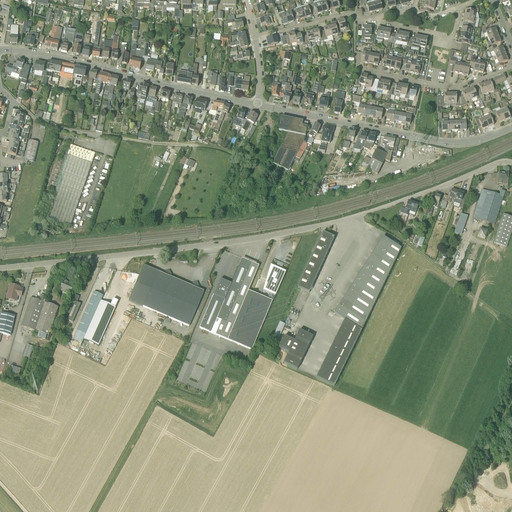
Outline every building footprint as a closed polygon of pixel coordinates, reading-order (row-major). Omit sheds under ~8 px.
[(122,0),(122,3),(122,4),(119,3),(117,17),(118,18),(123,14),(121,11),(122,11),(122,7),(125,8),(126,2),(130,2),(130,0),(122,0)] [(134,0),(133,13),(133,17),(136,17),(136,13),(136,7),(144,7),(143,0),(137,0),(134,0)] [(149,0),(143,0),(144,7),(151,7),(151,16),(154,16),(154,7),(154,0),(150,0),(149,0)] [(167,4),(167,7),(166,8),(173,9),(173,11),(174,11),(174,18),(179,18),(179,11),(180,6),(176,6),(176,0),(168,0),(168,4),(167,4)] [(182,0),(182,5),(188,6),(188,8),(192,9),(192,6),(190,6),(190,0),(182,0)] [(193,1),(192,6),(192,9),(192,11),(196,11),(196,5),(199,5),(199,8),(202,8),(202,6),(203,6),(202,0),(195,0),(196,1),(193,1)] [(209,0),(209,2),(208,2),(208,7),(213,7),(213,11),(217,11),(216,0),(209,0)] [(228,0),(229,6),(229,9),(233,9),(234,11),(236,10),(236,11),(237,11),(237,10),(235,6),(236,6),(235,0),(228,0)] [(258,15),(265,13),(264,7),(272,4),(270,0),(263,2),(264,5),(256,7),(258,15)] [(308,0),(310,4),(312,9),(314,8),(316,15),(322,13),(319,4),(314,5),(312,0),(308,0)] [(327,0),(324,0),(325,2),(319,4),(322,13),(328,11),(326,5),(329,4),(327,0)] [(327,0),(329,4),(332,3),(333,9),(340,7),(337,0),(327,0)] [(362,0),(364,5),(367,4),(369,14),(376,12),(374,4),(373,1),(367,3),(365,0),(362,0)] [(397,0),(387,0),(385,1),(387,9),(396,7),(394,1),(397,1),(397,0)] [(291,3),(293,9),(294,12),(296,11),(299,20),(305,18),(302,9),(297,11),(294,2),(291,3)] [(374,4),(376,12),(382,10),(380,2),(374,4)] [(434,10),(435,6),(424,3),(423,8),(424,8),(423,11),(429,12),(430,9),(434,10)] [(307,5),(308,7),(302,9),(305,18),(311,16),(309,10),(312,9),(310,4),(307,5)] [(510,17),(511,16),(511,6),(507,9),(505,6),(503,8),(505,13),(508,12),(510,17)] [(466,10),(464,16),(474,18),(475,13),(478,14),(478,10),(475,9),(474,12),(466,10)] [(285,15),(284,12),(278,13),(278,11),(275,12),(275,13),(275,15),(277,19),(279,18),(282,25),(288,23),(285,15)] [(291,13),(285,15),(288,23),(294,22),(291,13)] [(263,16),(264,19),(260,21),(262,28),(273,24),(271,17),(272,17),(272,16),(271,14),(263,16)] [(465,26),(475,28),(475,24),(473,23),(474,18),(464,16),(463,22),(466,23),(465,26)] [(337,21),(339,26),(339,28),(340,31),(345,29),(346,32),(350,31),(347,22),(344,23),(344,19),(337,21)] [(11,32),(11,33),(10,37),(10,44),(17,44),(18,30),(11,30),(12,25),(13,21),(8,20),(6,31),(11,32)] [(233,23),(233,20),(228,21),(227,21),(227,25),(232,24),(233,30),(239,29),(240,29),(243,28),(242,21),(237,22),(233,23)] [(97,51),(97,47),(100,24),(97,24),(94,48),(93,48),(93,49),(92,57),(102,58),(103,52),(97,51)] [(342,37),(341,33),(340,31),(339,28),(339,26),(336,27),(335,25),(330,27),(333,39),(342,37)] [(50,41),(46,40),(44,48),(51,50),(54,35),(55,35),(57,27),(54,26),(50,41)] [(471,31),(474,31),(475,28),(465,26),(465,29),(462,28),(461,34),(470,36),(471,31)] [(57,51),(58,46),(62,29),(57,27),(55,35),(54,35),(51,50),(57,51)] [(322,35),(324,41),(328,40),(328,42),(333,40),(333,39),(330,27),(324,28),(325,35),(322,35)] [(361,38),(365,38),(365,39),(370,39),(371,37),(371,27),(365,27),(365,31),(361,31),(361,38)] [(383,39),(385,30),(379,28),(377,38),(383,39)] [(67,29),(61,52),(67,53),(69,45),(68,45),(69,42),(73,43),(76,31),(67,29)] [(90,49),(88,48),(91,30),(87,29),(86,34),(83,48),(84,48),(82,56),(89,58),(90,49)] [(486,34),(488,37),(497,33),(495,29),(489,32),(488,29),(482,32),(483,35),(486,34)] [(318,30),(312,31),(315,41),(320,40),(320,42),(324,41),(322,35),(320,36),(318,30)] [(388,43),(391,43),(393,35),(390,34),(391,31),(385,30),(383,39),(389,40),(388,43)] [(308,39),(305,40),(307,46),(307,48),(311,47),(310,42),(315,41),(312,31),(306,33),(308,39)] [(391,43),(394,44),(395,42),(401,43),(403,33),(397,32),(396,35),(393,35),(391,43)] [(238,42),(245,40),(246,40),(245,33),(238,35),(238,38),(237,39),(238,42)] [(291,44),(296,43),(295,36),(294,33),(288,35),(290,41),(287,42),(288,46),(292,46),(291,44)] [(409,35),(403,33),(401,43),(407,44),(409,35)] [(499,38),(497,33),(488,37),(490,42),(499,38)] [(28,42),(27,46),(33,46),(34,39),(37,40),(38,35),(29,34),(28,38),(27,38),(27,42),(28,42)] [(81,44),(79,44),(81,36),(76,34),(74,43),(73,47),(75,47),(73,55),(79,56),(81,44)] [(301,34),(295,36),(296,43),(297,46),(302,44),(303,47),(307,46),(305,40),(302,41),(301,34)] [(471,46),(472,41),(469,41),(470,36),(461,34),(459,40),(462,40),(462,44),(468,45),(471,46)] [(410,47),(413,48),(414,46),(419,47),(421,37),(415,36),(414,39),(411,39),(410,47)] [(278,44),(277,42),(276,37),(266,40),(268,46),(278,44)] [(427,39),(421,37),(419,47),(425,48),(427,39)] [(488,47),(489,50),(495,48),(494,45),(501,43),(499,38),(490,42),(491,46),(488,47)] [(248,47),(246,40),(245,40),(238,42),(231,44),(231,45),(230,47),(240,45),(241,49),(248,47)] [(109,49),(112,50),(113,43),(104,42),(103,52),(102,58),(109,59),(110,51),(109,51),(109,49)] [(496,50),(495,48),(489,50),(492,57),(495,56),(505,52),(503,47),(496,50)] [(126,54),(126,48),(121,48),(120,54),(123,54),(122,58),(123,59),(122,64),(127,65),(128,60),(129,55),(126,54)] [(364,49),(363,54),(362,55),(365,56),(363,63),(368,64),(370,54),(371,51),(364,49)] [(139,58),(135,58),(135,59),(132,69),(140,70),(142,62),(142,58),(141,58),(142,57),(144,57),(145,50),(140,50),(139,58)] [(273,57),(286,60),(290,61),(292,53),(273,51),(273,57)] [(495,56),(497,60),(506,56),(505,52),(495,56)] [(375,55),(373,65),(378,66),(379,59),(382,60),(383,53),(380,53),(379,56),(375,55)] [(401,61),(397,60),(394,70),(399,71),(401,64),(403,64),(405,58),(406,53),(405,53),(402,53),(401,61)] [(385,68),(390,69),(392,59),(388,58),(389,55),(385,54),(384,60),(386,61),(385,68)] [(157,62),(157,61),(157,60),(158,57),(157,56),(153,55),(151,56),(150,61),(148,60),(146,71),(153,72),(154,70),(155,62),(157,62)] [(508,61),(506,56),(497,60),(498,64),(495,65),(496,68),(502,66),(501,64),(508,61)] [(455,66),(453,73),(458,74),(460,64),(461,61),(454,59),(452,65),(455,66)] [(24,65),(24,63),(18,60),(17,64),(15,63),(13,67),(8,65),(5,73),(11,75),(11,73),(19,76),(24,65)] [(283,99),(286,85),(289,69),(290,61),(286,60),(285,68),(282,85),(280,85),(280,84),(276,83),(273,83),(274,77),(268,77),(268,86),(273,87),(272,91),(273,91),(272,97),(283,99)] [(484,63),(481,62),(478,72),(483,73),(485,66),(487,67),(489,60),(485,60),(484,63)] [(157,61),(157,62),(155,62),(154,70),(160,71),(159,74),(163,75),(165,63),(157,61)] [(414,74),(419,75),(420,68),(423,68),(424,62),(421,61),(420,65),(416,64),(414,74)] [(42,76),(44,76),(45,77),(47,70),(44,69),(45,64),(36,62),(35,71),(42,72),(42,76)] [(48,62),(47,70),(45,77),(44,76),(43,83),(46,84),(48,77),(51,78),(53,72),(54,73),(56,63),(48,62)] [(27,64),(24,63),(24,65),(19,76),(19,78),(22,79),(21,83),(26,84),(27,81),(26,81),(30,67),(26,66),(27,64)] [(59,80),(59,78),(60,74),(62,64),(56,63),(54,73),(53,79),(59,80)] [(69,76),(73,77),(75,67),(62,64),(60,74),(66,75),(66,74),(69,75),(69,76)] [(166,76),(173,76),(173,71),(174,64),(167,64),(166,76)] [(87,70),(81,68),(75,67),(73,77),(73,76),(76,77),(75,80),(75,81),(74,85),(81,87),(82,81),(88,82),(89,78),(85,77),(87,70)] [(191,85),(192,79),(192,77),(192,75),(193,71),(191,70),(191,72),(188,72),(187,79),(178,78),(177,83),(191,85)] [(91,71),(89,78),(88,82),(87,93),(91,94),(91,91),(92,85),(97,86),(98,82),(100,74),(97,73),(93,72),(93,71),(91,71)] [(97,86),(95,94),(94,99),(97,100),(98,94),(99,95),(101,83),(105,84),(105,83),(107,75),(100,73),(100,74),(98,82),(97,86)] [(210,86),(215,87),(217,76),(213,75),(213,74),(209,73),(207,82),(211,83),(210,86)] [(113,77),(107,75),(105,83),(107,84),(105,91),(109,92),(109,90),(113,77)] [(361,75),(361,77),(358,77),(356,86),(360,87),(360,85),(365,86),(367,78),(368,76),(361,75)] [(109,95),(109,97),(108,99),(111,100),(111,102),(114,102),(116,96),(112,95),(113,90),(114,86),(116,87),(119,79),(113,77),(109,90),(109,92),(109,95)] [(244,81),(243,80),(241,91),(248,92),(250,78),(244,77),(244,81)] [(372,82),(373,79),(367,78),(365,86),(365,88),(370,89),(369,91),(373,92),(375,83),(372,82)] [(235,90),(241,91),(243,80),(236,79),(235,90)] [(127,90),(129,90),(132,82),(125,80),(122,88),(121,97),(123,97),(123,96),(125,96),(126,93),(126,92),(127,90)] [(375,83),(373,92),(377,93),(378,90),(382,91),(385,82),(379,80),(378,83),(375,83)] [(387,95),(391,96),(393,86),(390,86),(391,83),(385,82),(382,91),(387,92),(387,95)] [(485,84),(488,94),(493,92),(494,94),(498,93),(495,86),(492,88),(490,82),(485,84)] [(400,95),(402,85),(396,84),(396,87),(393,86),(391,96),(395,97),(395,94),(400,95)] [(482,94),(479,96),(481,99),(484,98),(483,95),(488,94),(485,84),(479,87),(482,94)] [(136,101),(140,102),(140,100),(145,101),(146,96),(148,87),(141,85),(139,92),(138,91),(136,98),(137,99),(136,101)] [(288,94),(290,85),(286,85),(283,99),(283,102),(289,103),(290,98),(291,98),(291,95),(288,94)] [(408,87),(402,85),(400,95),(405,96),(405,99),(409,100),(409,97),(410,90),(408,90),(408,87)] [(417,92),(417,89),(411,87),(410,90),(409,97),(414,98),(414,101),(418,102),(420,92),(417,92)] [(153,101),(152,107),(155,108),(156,103),(157,99),(155,99),(156,94),(157,90),(151,88),(147,100),(153,101)] [(468,91),(471,100),(476,98),(477,101),(481,99),(479,96),(477,97),(473,89),(468,91)] [(299,91),(295,90),(293,104),(299,105),(301,97),(302,97),(302,94),(300,93),(299,91)] [(304,105),(311,107),(312,102),(314,96),(307,95),(308,90),(306,90),(304,97),(306,97),(304,105)] [(170,93),(161,91),(159,98),(168,100),(170,93)] [(462,93),(463,96),(465,101),(461,103),(462,107),(468,104),(467,102),(471,100),(468,91),(462,93)] [(172,102),(181,104),(183,97),(174,94),(173,99),(172,102)] [(326,94),(326,96),(321,95),(319,107),(327,109),(330,95),(326,94)] [(450,104),(450,94),(444,94),(444,97),(437,97),(437,107),(450,107),(450,104)] [(456,94),(450,94),(450,104),(455,104),(455,107),(462,107),(461,103),(456,103),(456,94)] [(342,102),(343,96),(337,95),(333,113),(340,114),(342,102)] [(361,117),(363,117),(365,107),(366,105),(360,103),(361,98),(358,97),(357,103),(360,104),(357,115),(361,115),(361,117)] [(184,117),(185,113),(186,110),(190,110),(190,107),(192,99),(185,98),(184,105),(182,105),(181,112),(179,111),(177,119),(181,120),(182,117),(184,117)] [(200,114),(201,110),(205,111),(207,102),(197,100),(194,112),(200,114)] [(214,102),(213,105),(212,111),(216,112),(216,113),(213,122),(217,124),(218,121),(223,109),(224,104),(214,102)] [(224,104),(223,109),(218,121),(217,124),(216,128),(219,129),(222,123),(225,113),(227,114),(230,107),(224,104)] [(506,110),(501,112),(505,121),(510,119),(507,111),(510,110),(508,106),(505,107),(506,110)] [(366,116),(369,117),(371,108),(365,107),(363,117),(365,118),(366,116)] [(383,111),(377,109),(375,120),(377,120),(378,119),(381,119),(383,111)] [(16,114),(15,118),(24,120),(25,116),(21,115),(21,112),(15,110),(14,113),(16,114)] [(235,126),(240,127),(241,123),(240,122),(241,120),(243,120),(245,112),(239,110),(237,118),(235,118),(233,124),(236,125),(235,126)] [(496,114),(495,111),(492,113),(493,116),(496,115),(499,123),(505,121),(501,112),(496,114)] [(250,112),(243,128),(242,130),(245,132),(250,122),(254,124),(258,116),(250,112)] [(400,114),(394,113),(392,123),(394,124),(394,122),(398,123),(400,114)] [(489,117),(484,118),(488,128),(494,125),(490,118),(493,116),(492,113),(488,114),(489,117)] [(412,116),(406,115),(404,126),(406,126),(406,125),(410,125),(412,116)] [(288,171),(295,157),(300,148),(303,142),(305,140),(307,127),(302,126),(303,122),(284,118),(281,117),(279,131),(287,133),(272,164),(288,171)] [(196,132),(195,133),(199,134),(201,128),(195,126),(197,119),(192,118),(189,127),(194,129),(193,131),(196,132)] [(460,122),(460,133),(463,133),(463,131),(466,131),(466,126),(469,126),(469,118),(465,118),(466,122),(460,122)] [(488,128),(484,118),(479,120),(479,118),(475,120),(476,123),(479,122),(482,130),(488,128)] [(309,137),(312,138),(314,133),(317,134),(320,127),(319,126),(318,125),(317,125),(314,124),(309,137)] [(318,133),(317,134),(314,140),(322,142),(324,142),(325,136),(327,136),(328,128),(323,127),(322,131),(323,131),(322,134),(318,133)] [(330,144),(332,134),(332,133),(333,133),(334,129),(328,128),(327,136),(325,136),(324,142),(322,142),(317,151),(325,152),(327,143),(330,144)] [(344,148),(349,149),(351,138),(354,139),(356,131),(349,130),(348,135),(347,135),(346,141),(345,141),(344,148)] [(360,136),(359,137),(359,140),(358,140),(353,149),(361,151),(363,147),(366,141),(368,142),(368,138),(366,138),(367,134),(364,133),(362,132),(362,133),(361,132),(361,136),(360,136)] [(369,134),(368,138),(368,142),(366,141),(363,147),(368,150),(370,147),(372,148),(374,143),(376,135),(369,134)] [(384,154),(387,155),(388,152),(392,153),(395,139),(384,137),(383,145),(386,146),(384,154)] [(303,142),(300,148),(295,157),(299,160),(304,150),(308,152),(313,141),(310,139),(307,144),(303,142)] [(395,139),(392,153),(388,152),(387,155),(385,160),(390,162),(392,156),(395,157),(399,140),(395,139)] [(39,143),(29,141),(24,160),(35,162),(39,143)] [(46,219),(70,228),(95,154),(71,145),(46,219)] [(376,150),(372,159),(369,166),(367,169),(378,174),(382,165),(385,160),(387,155),(384,154),(376,150)] [(369,166),(372,159),(365,157),(363,163),(369,166)] [(193,168),(195,162),(189,159),(186,166),(193,168)] [(493,174),(493,180),(498,180),(498,184),(508,185),(508,174),(507,173),(506,173),(505,174),(501,174),(501,173),(500,173),(499,174),(498,174),(493,174)] [(452,199),(455,200),(455,199),(458,192),(452,190),(451,192),(450,192),(448,197),(444,195),(442,202),(446,203),(447,201),(451,203),(452,199)] [(504,197),(506,192),(501,191),(499,195),(482,190),(473,218),(495,225),(504,197)] [(455,200),(454,203),(460,205),(459,208),(463,209),(466,200),(462,199),(464,194),(458,192),(455,199),(455,200)] [(436,195),(434,200),(429,213),(431,214),(434,207),(435,208),(437,204),(439,204),(441,197),(436,195)] [(410,211),(415,214),(419,205),(409,201),(399,225),(398,225),(395,229),(398,231),(402,228),(404,229),(408,216),(410,211)] [(495,243),(507,247),(511,232),(511,217),(504,215),(495,243)] [(477,238),(486,239),(487,231),(479,229),(477,238)] [(322,232),(320,239),(297,287),(309,293),(334,238),(322,232)] [(361,331),(381,290),(401,249),(383,237),(334,313),(344,320),(361,331)] [(200,328),(228,340),(252,350),(272,301),(248,291),(259,266),(242,259),(232,284),(220,279),(200,328)] [(271,265),(263,291),(276,296),(286,272),(285,272),(285,273),(271,267),(271,266),(271,265)] [(143,307),(158,272),(144,266),(129,301),(143,307)] [(143,307),(166,317),(181,281),(170,277),(171,275),(169,271),(165,272),(164,274),(158,272),(143,307)] [(63,281),(59,290),(71,295),(75,286),(69,284),(69,283),(64,281),(64,282),(63,281)] [(189,327),(204,291),(198,289),(199,287),(197,283),(192,284),(191,286),(181,281),(166,317),(189,327)] [(15,301),(16,295),(21,297),(23,290),(19,289),(20,287),(10,285),(7,299),(15,301)] [(86,335),(101,301),(103,296),(94,292),(77,331),(86,335)] [(21,326),(35,331),(46,297),(41,295),(39,301),(31,298),(21,326)] [(73,323),(81,305),(81,304),(77,303),(79,297),(75,295),(64,319),(73,323)] [(98,346),(116,307),(118,302),(117,301),(114,300),(113,300),(111,305),(101,301),(86,335),(84,340),(98,346)] [(44,303),(35,331),(49,335),(58,307),(44,303)] [(131,315),(140,319),(143,311),(134,308),(131,315)] [(2,313),(2,314),(0,320),(0,333),(10,336),(15,316),(2,313)] [(361,331),(344,320),(316,377),(334,386),(361,331)] [(280,322),(274,336),(279,339),(286,324),(280,322)] [(284,336),(279,348),(288,352),(283,363),(297,369),(313,337),(299,330),(294,341),(284,336)] [(28,345),(23,356),(30,358),(34,347),(28,345)]
